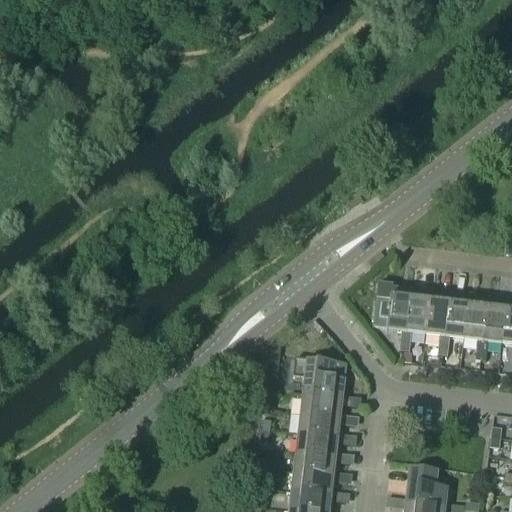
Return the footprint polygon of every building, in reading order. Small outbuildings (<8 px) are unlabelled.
[(406,335),(411,296),(391,294),(392,290),(377,288),(372,329),(386,331),(386,333),(401,335),(406,335)] [(425,338),(430,298),(411,296),(406,335),(401,335),(399,345),(410,346),(411,336),(425,338)] [(444,340),(449,300),(430,298),(425,338),(439,339),(444,340)] [(463,342),(468,303),(449,300),(444,340),(439,339),(438,349),(448,350),(449,340),(463,342)] [(463,342),(477,344),(482,344),(487,305),(468,303),(463,342)] [(487,345),(501,347),(506,307),(487,305),(482,344),(477,344),(476,354),(486,355),(487,345)] [(501,347),(511,348),(511,308),(506,307),(501,347)] [(409,356),(410,346),(399,345),(398,355),(404,355),(409,356)] [(447,360),(448,350),(438,349),(437,359),(447,360)] [(485,365),(486,355),(476,354),(475,364),(485,365)] [(412,356),(409,356),(404,355),(402,366),(411,367),(412,356)] [(304,381),(302,400),(341,404),(343,385),(343,384),(345,369),(295,363),(293,380),(304,381)] [(265,385),(264,396),(274,397),(275,387),(265,385)] [(274,397),(264,396),(263,406),(273,407),(274,397)] [(302,400),(299,419),(339,424),(341,404),(302,400)] [(299,419),(297,438),(337,443),(339,424),(299,419)] [(261,423),(259,434),(269,435),(270,425),(261,423)] [(491,431),(490,441),(500,443),(501,432),(491,431)] [(269,435),(259,434),(258,444),(268,445),(269,435)] [(297,438),(295,457),(334,462),(337,443),(297,438)] [(500,443),(490,441),(489,451),(498,453),(500,443)] [(295,457),(293,476),(332,481),(334,462),(295,457)] [(256,462),(255,472),(265,473),(266,463),(256,462)] [(265,473),(255,472),(254,482),(264,483),(265,473)] [(453,511),(454,509),(444,508),(446,492),(435,491),(436,475),(408,472),(407,488),(404,508),(439,511),(453,511)] [(293,476),(290,496),(330,500),(332,481),(293,476)] [(503,486),(511,487),(511,477),(504,476),(503,486)] [(290,496),(288,511),(328,511),(330,500),(290,496)] [(252,500),(251,511),(260,511),(261,502),(252,500)]
